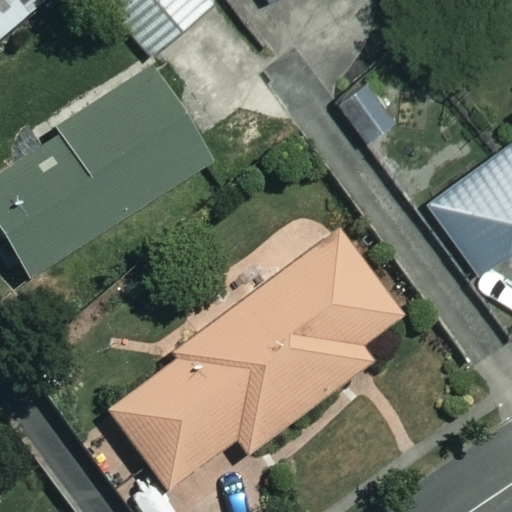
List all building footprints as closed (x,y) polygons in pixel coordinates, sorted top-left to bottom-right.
[(225,6),(219,0),(113,0),(163,59),(225,6)] [(404,122),(375,79),(345,99),(374,142),(404,122)] [(212,167),(157,83),(0,185),(0,226),(37,283),(212,167)] [(511,152),(441,203),(494,279),(511,266),(511,152)] [(408,322),(344,237),(111,412),(174,496),(243,445),(254,460),(376,368),(366,354),(408,322)]
